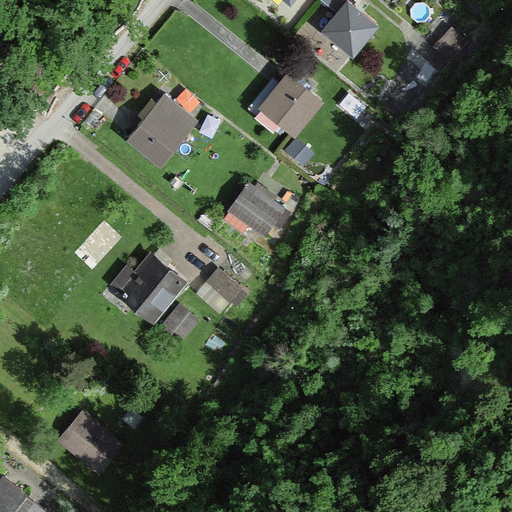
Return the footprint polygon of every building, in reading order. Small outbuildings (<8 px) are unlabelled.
[(379,16),(359,0),(325,0),(334,7),(319,24),(351,50),(379,16)] [(458,52),(472,34),(452,20),(439,38),(458,52)] [(283,71),(255,107),(286,132),(315,96),(283,71)] [(162,90),(126,137),(161,163),(197,116),(162,90)] [(293,139),(284,150),(299,162),(308,151),(293,139)] [(286,204),(246,177),(222,213),(243,228),(248,221),(266,233),(286,204)] [(148,254),(117,294),(152,320),(183,280),(148,254)] [(199,288),(230,307),(246,279),(216,261),(199,288)] [(166,316),(184,330),(199,310),(181,297),(166,316)] [(78,411),(56,436),(86,462),(108,437),(78,411)] [(39,511),(4,482),(0,486),(0,511),(39,511)]
